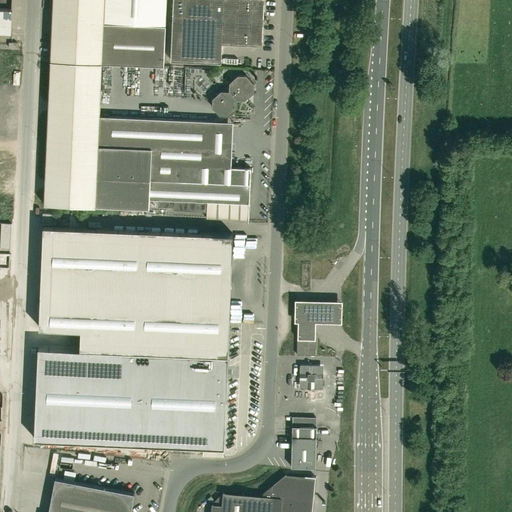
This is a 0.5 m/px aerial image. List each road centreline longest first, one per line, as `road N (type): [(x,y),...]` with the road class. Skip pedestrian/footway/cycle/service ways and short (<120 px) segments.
road 1 (unclassified): [(167,511),(185,478),(247,464),(263,445),(286,0)]
road 2 (unclassified): [(8,511),(32,0)]
road 3 (primary): [(394,511),(411,0)]
road 4 (primary): [(383,0),(368,511)]
